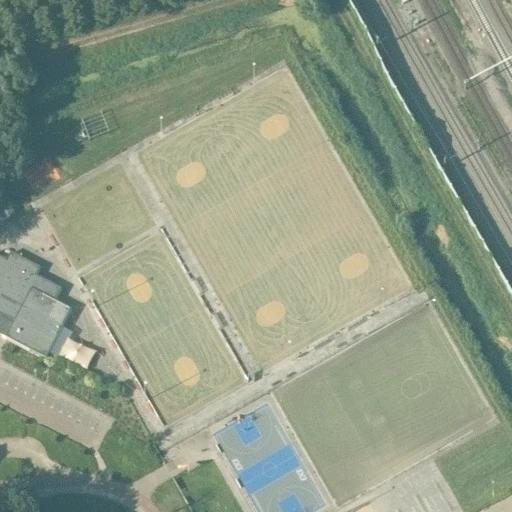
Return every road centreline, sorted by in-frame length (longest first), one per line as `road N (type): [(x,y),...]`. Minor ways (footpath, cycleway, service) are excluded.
road 1 (track): [(511,319),(333,0)]
road 2 (track): [(230,0),(0,68)]
